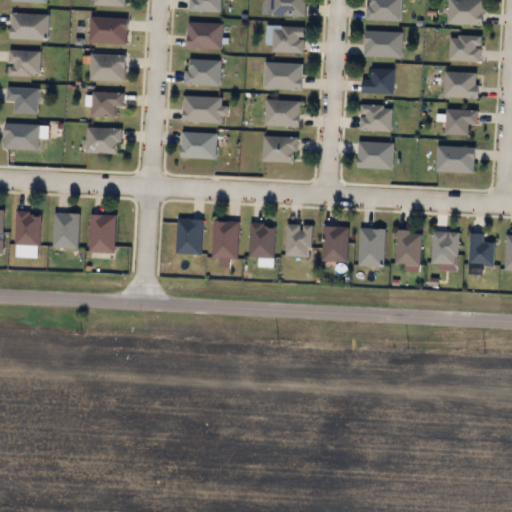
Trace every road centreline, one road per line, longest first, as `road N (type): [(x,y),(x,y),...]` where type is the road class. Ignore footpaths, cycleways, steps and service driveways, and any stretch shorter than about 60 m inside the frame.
road 1 (residential): [(0,176),(511,202)]
road 2 (tertiary): [(0,295),(511,321)]
road 3 (residential): [(158,0),(141,302)]
road 4 (residential): [(511,0),(501,202)]
road 5 (residential): [(326,193),(337,0)]
